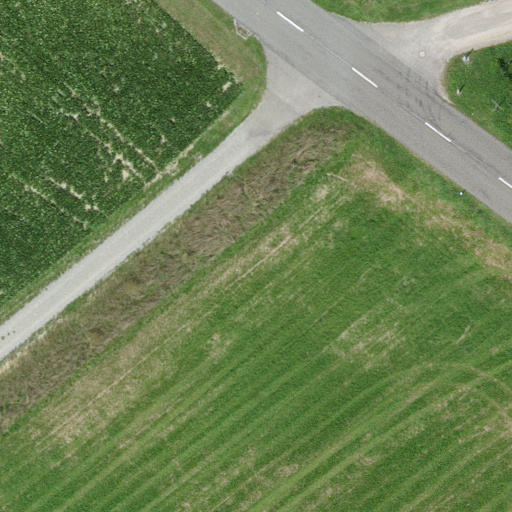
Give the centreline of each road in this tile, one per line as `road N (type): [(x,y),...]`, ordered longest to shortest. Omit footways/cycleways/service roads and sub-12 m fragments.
road 1 (track): [(511,29),(349,70),(0,353)]
road 2 (tertiary): [(254,0),(511,191)]
